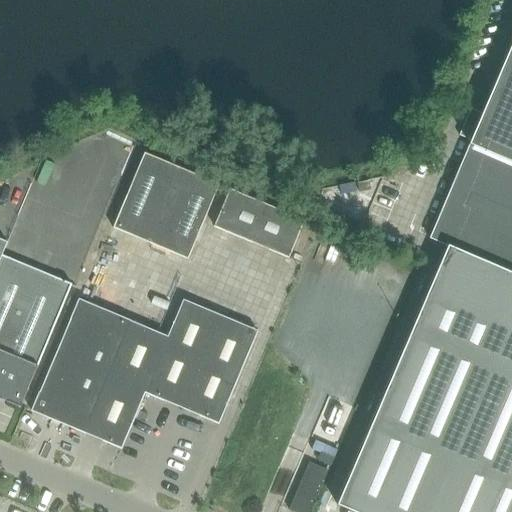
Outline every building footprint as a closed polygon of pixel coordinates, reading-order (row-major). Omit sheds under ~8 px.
[(471,141),(429,239),(448,247),(511,274),(511,44),(483,114),(471,109),(459,136),(471,141)] [(113,231),(188,262),(219,187),(144,156),(113,231)] [(214,229),(240,240),(287,260),(303,222),(229,192),(214,229)] [(44,273),(6,257),(11,244),(0,239),(0,399),(22,409),(24,409),(75,287),(44,273)] [(511,511),(511,274),(448,247),(338,506),(351,511),(511,511)] [(33,412),(76,431),(122,318),(80,300),(41,393),(33,412)] [(184,301),(168,338),(146,394),(170,404),(182,409),(221,317),(184,301)] [(258,332),(221,317),(182,409),(219,425),(258,332)] [(122,318),(76,431),(123,450),(146,394),(168,338),(122,318)] [(309,463),(289,511),(291,511),(310,511),(328,471),(309,463)]
